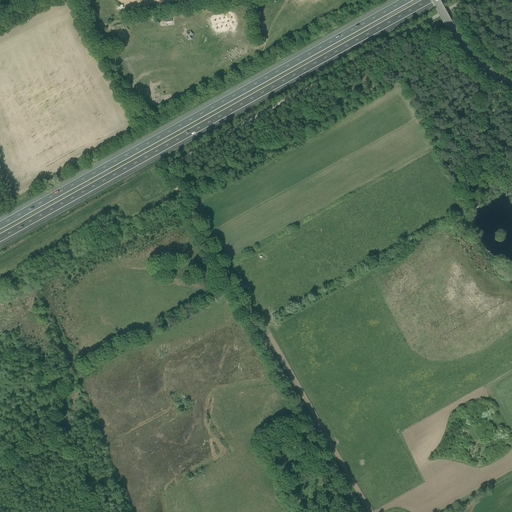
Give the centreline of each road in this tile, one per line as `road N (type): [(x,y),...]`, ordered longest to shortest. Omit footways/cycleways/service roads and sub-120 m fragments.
road 1 (track): [(466,0),(169,165),(359,511)]
road 2 (motorway): [(0,237),(429,0)]
road 3 (motorway): [(406,0),(0,225)]
road 4 (track): [(140,124),(91,38),(79,0)]
